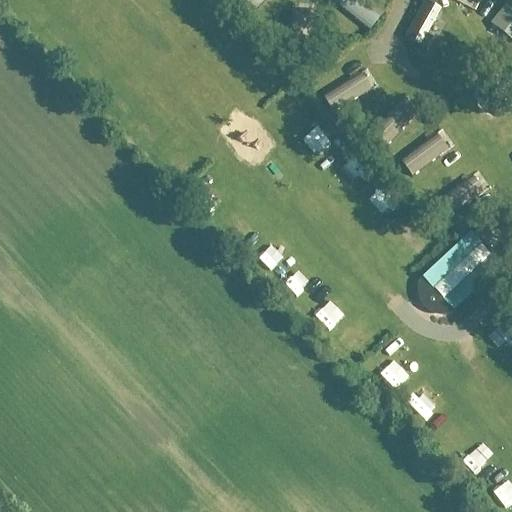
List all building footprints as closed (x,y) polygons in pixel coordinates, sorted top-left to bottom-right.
[(239,0),(235,4),(249,18),(268,0),(239,0)] [(382,16),(362,0),(351,0),(343,10),(370,31),(382,16)] [(511,1),(493,26),(498,30),(505,22),(511,27),(511,1)] [(290,25),(286,58),(306,61),(310,27),(290,25)] [(67,57),(80,44),(65,30),(53,44),(67,57)] [(511,48),(491,58),(499,76),(511,69),(511,48)] [(262,55),(249,68),(266,85),(279,72),(262,55)] [(351,80),(322,98),(333,115),(362,97),(351,80)] [(113,113),(129,105),(120,86),(104,94),(113,113)] [(394,110),(371,135),(385,149),(408,124),(394,110)] [(146,147),(159,134),(144,118),(131,131),(146,147)] [(326,127),(310,141),(325,159),(341,145),(326,127)] [(427,142),(400,162),(412,178),(439,158),(427,142)] [(175,152),(163,165),(177,179),(189,166),(175,152)] [(511,160),(500,168),(508,181),(511,178),(511,160)] [(463,184),(436,205),(448,221),(475,201),(463,184)] [(205,207),(218,220),(238,200),(225,186),(205,207)] [(249,210),(231,233),(249,248),(268,225),(249,210)] [(400,228),(408,247),(425,240),(418,220),(400,228)] [(430,314),(448,316),(501,267),(500,249),(497,249),(491,242),(491,238),(473,236),(420,286),(420,304),(424,304),(430,310),(430,314)] [(286,240),(263,258),(276,275),(299,257),(286,240)] [(298,283),(313,299),(324,288),(309,272),(298,283)] [(305,307),(313,300),(296,284),(289,291),(305,307)] [(511,347),(511,319),(498,331),(511,347)] [(342,346),(355,360),(375,340),(361,327),(342,346)] [(484,482),(506,461),(491,445),(469,466),(484,482)]
